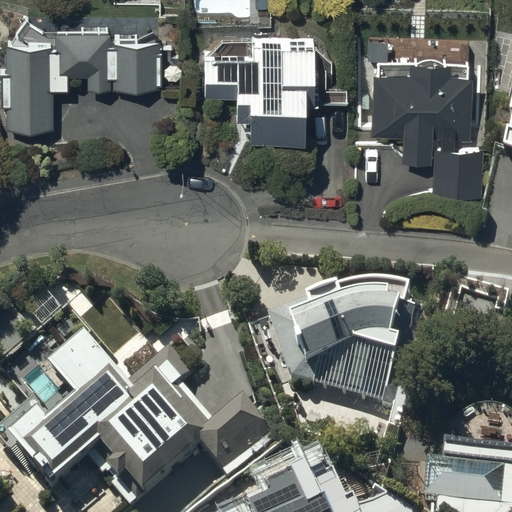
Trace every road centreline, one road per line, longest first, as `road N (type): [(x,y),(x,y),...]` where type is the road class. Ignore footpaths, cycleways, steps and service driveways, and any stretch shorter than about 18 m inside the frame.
road 1 (residential): [(184,220),(511,262)]
road 2 (residential): [(0,244),(110,220),(184,220)]
